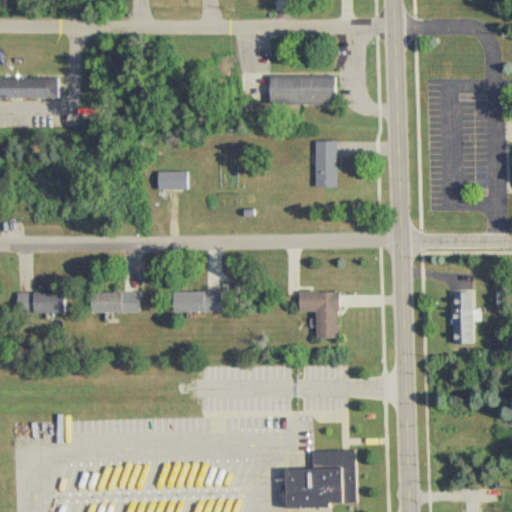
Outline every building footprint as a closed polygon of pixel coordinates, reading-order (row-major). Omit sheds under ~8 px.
[(0,73),(0,96),(62,97),(63,73),(0,73)] [(343,75),(279,74),(278,103),(342,104),(343,75)] [(343,139),(324,140),(324,185),(344,185),(343,139)] [(196,168),(165,169),(166,188),(197,187),(196,168)] [(349,288),(307,289),(308,311),(325,311),(327,343),(351,343),(349,288)] [(477,288),(478,347),(460,347),(459,289),(477,288)] [(147,311),(147,290),(99,291),(99,312),(147,311)] [(182,290),(230,290),(230,311),(182,311),(182,290)] [(73,312),(73,293),(27,292),(27,311),(73,312)] [(364,446),(366,507),(294,509),(293,465),(321,464),(320,448),(364,446)]
